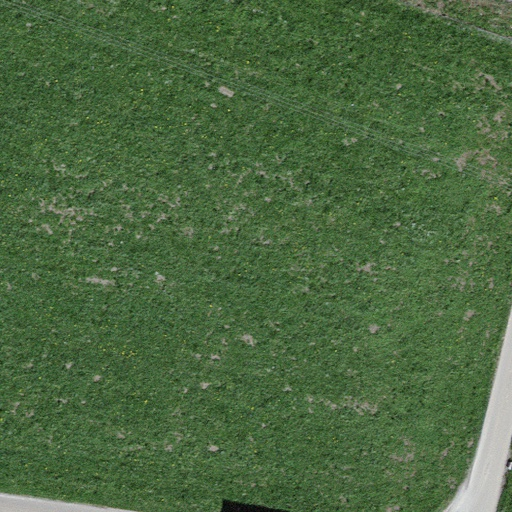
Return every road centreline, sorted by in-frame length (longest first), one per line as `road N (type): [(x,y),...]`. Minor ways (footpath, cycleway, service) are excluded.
road 1 (track): [(511,361),(474,511)]
road 2 (track): [(150,511),(0,492)]
